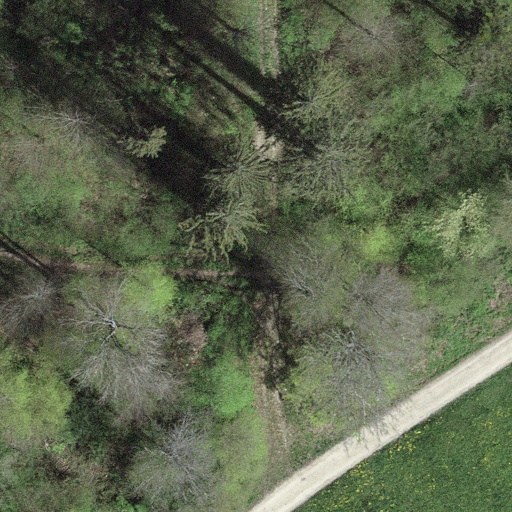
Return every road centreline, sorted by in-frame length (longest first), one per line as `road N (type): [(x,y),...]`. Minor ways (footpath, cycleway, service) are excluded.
road 1 (track): [(288,490),(254,365),(242,270),(261,0)]
road 2 (track): [(264,511),(511,344)]
